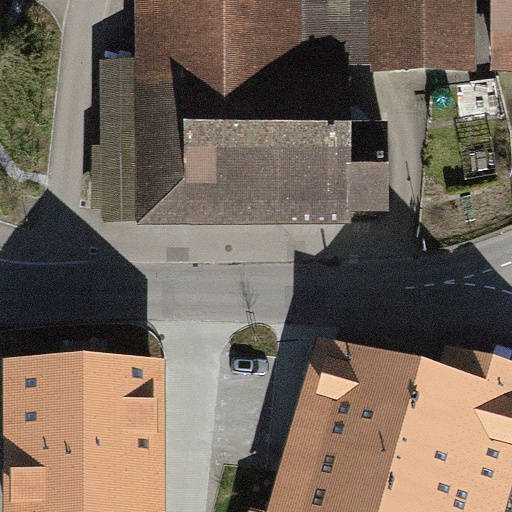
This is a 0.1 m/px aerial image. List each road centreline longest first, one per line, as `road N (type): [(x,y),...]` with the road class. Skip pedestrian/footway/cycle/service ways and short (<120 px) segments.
road 1 (tertiary): [(0,292),(344,294),(412,289),(511,264)]
road 2 (track): [(86,0),(76,64),(74,297)]
